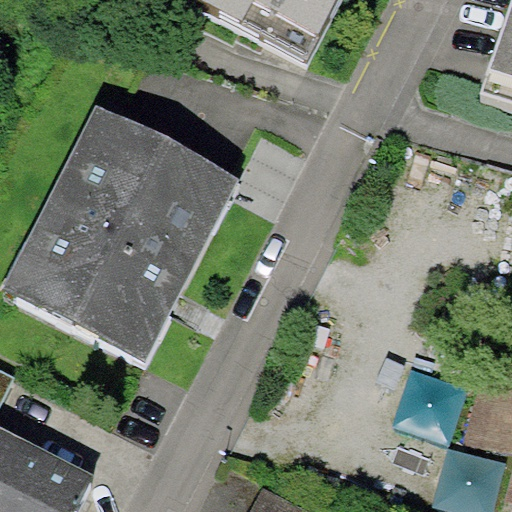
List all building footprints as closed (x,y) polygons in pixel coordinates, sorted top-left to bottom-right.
[(188,0),(307,67),(340,0),(188,0)] [(511,101),(511,0),(482,90),(511,101)] [(242,181),(92,105),(0,283),(0,288),(148,364),(242,181)] [(511,358),(488,352),(463,440),(511,452),(511,477),(506,498),(511,499),(511,358)] [(0,370),(0,404),(14,378),(0,370)] [(0,511),(74,511),(93,475),(0,426),(0,511)] [(310,511),(261,488),(248,511),(310,511)]
